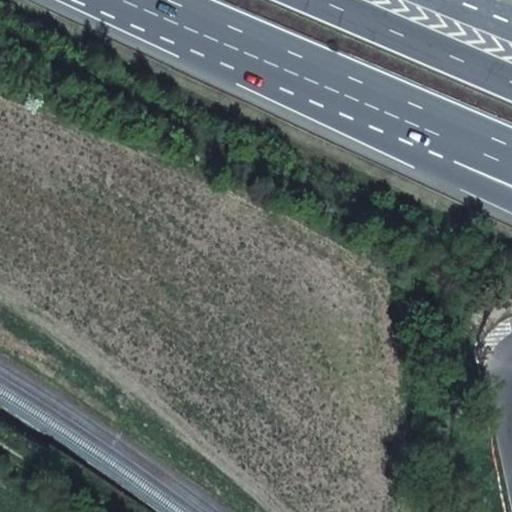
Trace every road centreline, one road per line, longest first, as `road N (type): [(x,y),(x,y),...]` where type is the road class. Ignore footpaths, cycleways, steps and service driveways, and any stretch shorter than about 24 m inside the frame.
road 1 (motorway): [(148,0),(447,126)]
road 2 (motorway): [(511,79),(324,0)]
